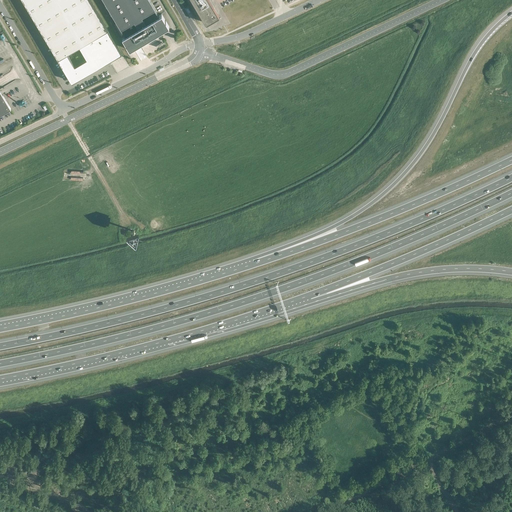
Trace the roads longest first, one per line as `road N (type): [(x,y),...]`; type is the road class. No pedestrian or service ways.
road 1 (motorway): [(0,362),(283,287),(511,192)]
road 2 (motorway): [(511,177),(279,273),(0,346)]
road 3 (unclassified): [(318,0),(243,35),(185,47),(69,106),(57,102),(0,6)]
road 4 (motorway): [(511,13),(470,59),(408,171),(359,212),(254,263)]
road 5 (motorway): [(0,380),(167,341),(309,296)]
road 6 (motorway): [(511,159),(254,263)]
road 7 (motorway): [(254,263),(0,328)]
road 8 (motorway): [(309,296),(511,208)]
road 9 (motorway): [(309,296),(417,273),(511,273)]
